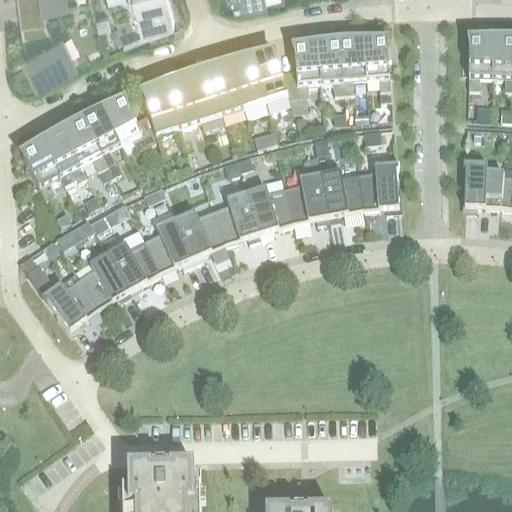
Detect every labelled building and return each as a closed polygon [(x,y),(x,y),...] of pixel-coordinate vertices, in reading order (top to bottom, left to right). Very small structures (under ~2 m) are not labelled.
[(63,0),(25,0),(27,11),(42,9),(64,6),(63,0)] [(108,0),(109,2),(117,0),(134,0),(136,6),(134,7),(135,11),(137,11),(142,31),(147,29),(150,36),(174,26),(172,23),(174,21),(175,19),(169,0),(108,0)] [(28,25),(23,26),(26,45),(30,54),(28,55),(41,82),(75,65),(62,38),(53,42),(44,24),(28,25)] [(493,84),(494,47),(494,48),(471,47),(469,96),(480,96),(480,84),(493,84)] [(511,97),(511,49),(495,49),(495,47),(494,47),(493,84),(506,84),(505,97),(511,97)] [(354,87),(367,86),(364,49),(363,49),(364,51),(342,53),(342,50),(341,50),(345,101),(355,100),(354,87)] [(364,49),(367,86),(380,85),(381,108),(392,108),(388,49),(365,51),(365,49),(364,49)] [(335,102),(345,101),(341,50),(341,53),(319,54),(319,52),(321,90),(334,89),(335,102)] [(288,102),(289,105),(310,104),(309,91),(321,90),(319,52),(318,53),(318,54),(295,56),(297,78),(281,79),(289,101),(288,102)] [(289,101),(281,79),(276,60),(254,67),(253,65),(266,109),(288,102),(289,101)] [(244,115),(266,109),(253,65),(252,66),(253,67),(232,74),(231,71),(244,115)] [(223,122),(244,115),(231,71),(230,72),(231,74),(210,81),(209,78),(223,122)] [(201,129),(223,122),(209,78),(208,78),(209,81),(189,87),(188,85),(187,85),(201,129)] [(179,136),(201,129),(187,85),(187,88),(167,94),(166,92),(166,93),(179,136)] [(157,143),(179,136),(166,93),(165,93),(166,94),(144,101),(150,120),(157,143)] [(157,143),(150,120),(136,127),(126,108),(105,119),(105,118),(104,118),(122,151),(133,145),(139,157),(158,146),(157,143)] [(122,151),(104,118),(103,118),(104,120),(85,130),(84,128),(112,182),(121,177),(110,157),(122,151)] [(112,182),(84,128),(83,128),(84,131),(65,141),(64,138),(63,139),(81,172),(92,167),(103,187),(112,182)] [(382,138),(366,139),(367,151),(383,149),(382,138)] [(87,184),(81,172),(63,139),(64,141),(45,151),(44,150),(61,183),(72,177),(78,189),(87,184)] [(50,189),(61,183),(44,150),(43,150),(44,152),(24,163),(46,206),(56,200),(50,189)] [(501,214),(504,183),(505,178),(503,178),(488,177),(488,170),(467,169),(467,175),(466,175),(465,216),(479,217),(479,213),(501,214)] [(359,182),(364,217),(387,216),(387,219),(400,218),(400,215),(397,171),(376,173),(376,179),(359,182)] [(364,217),(359,182),(343,184),(341,177),(321,181),(330,229),(343,227),(342,221),(364,217)] [(318,231),(330,229),(321,181),(301,185),(302,192),(286,196),(294,231),(317,226),(318,231)] [(511,183),(504,183),(501,214),(511,215),(511,183)] [(294,231),(286,196),(269,200),(267,194),(247,200),(262,246),(274,242),(273,237),(294,231)] [(250,250),(262,246),(247,200),(228,205),(230,212),(214,218),(226,252),(248,245),(250,250)] [(67,218),(56,224),(62,234),(72,228),(67,218)] [(226,252),(214,218),(198,224),(195,218),(176,226),(196,271),(208,266),(206,261),(226,252)] [(108,221),(93,229),(96,235),(111,228),(108,221)] [(184,276),(196,271),(176,226),(158,234),(160,240),(145,248),(161,280),(182,271),(184,276)] [(142,292),(161,280),(145,248),(130,256),(127,250),(109,260),(133,303),(144,296),(142,292)] [(122,309),(133,303),(109,260),(91,271),(94,277),(80,286),(100,316),(120,305),(122,309)] [(100,316),(80,286),(66,295),(62,290),(57,294),(40,271),(28,280),(73,340),(84,332),(82,330),(100,316)] [(196,496),(196,471),(129,473),(129,498),(125,498),(125,495),(124,495),(124,511),(201,511),(201,496),(196,496)]
